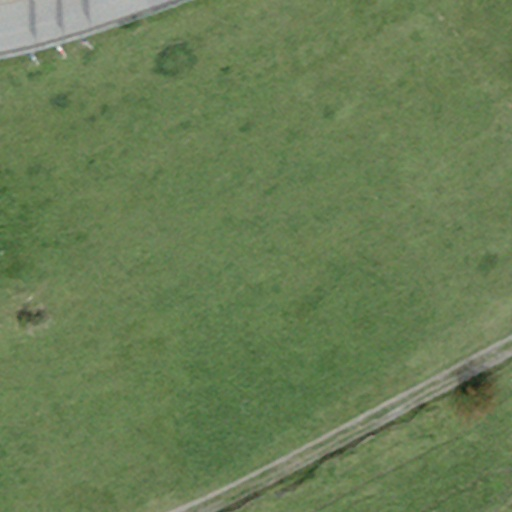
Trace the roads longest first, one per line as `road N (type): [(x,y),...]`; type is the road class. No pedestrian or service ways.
road 1 (track): [(511,348),(194,511)]
road 2 (tertiary): [(0,30),(120,0)]
